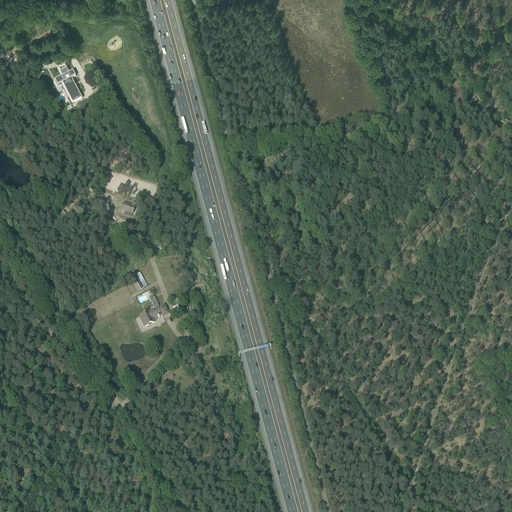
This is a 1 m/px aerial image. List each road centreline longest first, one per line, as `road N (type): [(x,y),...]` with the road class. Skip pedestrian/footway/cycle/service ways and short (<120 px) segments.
road 1 (motorway): [(154,0),(292,511)]
road 2 (motorway): [(305,511),(168,0)]
road 3 (track): [(426,511),(406,481),(511,203)]
road 4 (track): [(406,481),(258,238)]
road 5 (track): [(446,71),(387,129),(248,153)]
road 6 (track): [(116,406),(0,230)]
road 7 (track): [(511,127),(488,115),(384,0)]
road 8 (track): [(0,426),(87,433),(116,406)]
road 9 (track): [(179,511),(116,406)]
